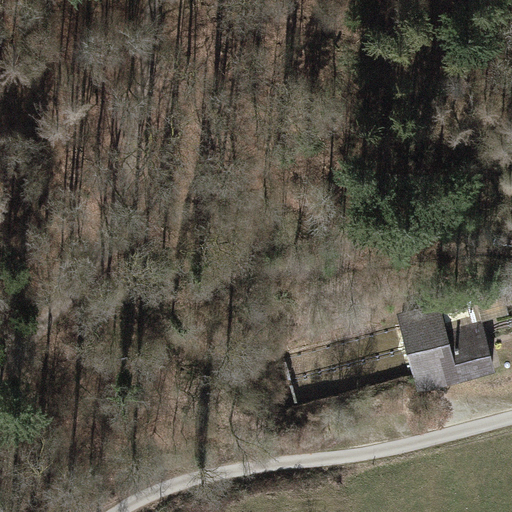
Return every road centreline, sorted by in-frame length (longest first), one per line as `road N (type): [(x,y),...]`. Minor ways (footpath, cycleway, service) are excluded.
road 1 (track): [(0,362),(96,260),(124,210),(154,87),(156,0)]
road 2 (track): [(118,511),(212,474),(373,454),(511,420)]
